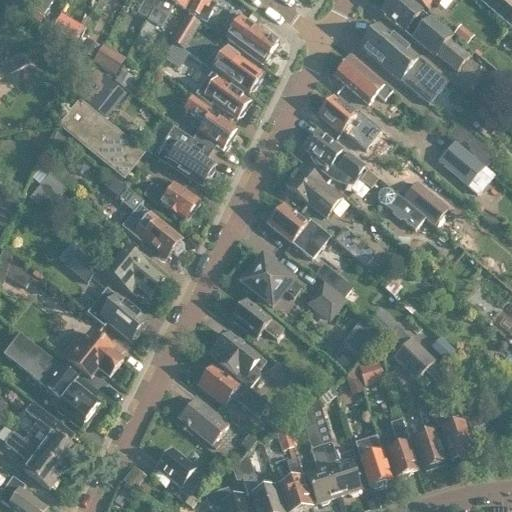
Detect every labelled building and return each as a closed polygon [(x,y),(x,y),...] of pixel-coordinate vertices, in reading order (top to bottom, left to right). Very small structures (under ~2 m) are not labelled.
[(13,0),(26,9),(31,0),(13,0)] [(54,0),(37,0),(34,5),(45,13),(54,0)] [(141,0),(135,12),(143,17),(152,0),(141,0)] [(160,0),(157,8),(153,6),(146,20),(155,24),(160,27),(167,14),(174,0),(185,6),(187,0),(160,0)] [(193,0),(187,12),(205,22),(211,10),(205,6),(208,0),(193,0)] [(449,39),(451,36),(407,0),(388,0),(390,2),(382,12),(435,56),(439,51),(460,68),(469,56),(449,39)] [(416,0),(427,8),(432,2),(438,6),(442,0),(416,0)] [(511,9),(501,0),(476,0),(511,29),(511,9)] [(229,22),(234,26),(226,36),(261,62),(263,60),(266,60),(270,55),(269,53),(277,41),(237,11),(229,22)] [(187,14),(172,40),(183,47),(189,37),(186,35),(195,19),(187,14)] [(146,20),(138,36),(143,38),(147,32),(151,34),(155,24),(146,20)] [(82,28),(75,23),(66,37),(74,41),(82,28)] [(457,37),(464,43),(471,35),(458,24),(451,32),(452,32),(457,37)] [(360,47),(429,104),(447,82),(379,25),(360,47)] [(94,58),(101,45),(86,37),(79,49),(94,58)] [(172,40),(162,59),(176,68),(187,52),(172,40)] [(0,49),(0,63),(8,59),(2,48),(0,49)] [(93,63),(114,76),(124,61),(103,48),(93,63)] [(214,66),(222,73),(249,94),(263,75),(235,55),(227,48),(223,54),(217,61),(214,66)] [(8,59),(0,63),(0,77),(35,60),(29,49),(8,59)] [(391,89),(352,56),(335,75),(368,105),(378,94),(385,100),(393,91),(391,89)] [(95,70),(75,94),(97,112),(117,88),(95,70)] [(120,72),(116,80),(128,87),(132,79),(120,72)] [(194,94),(210,105),(212,102),(235,119),(237,117),(240,116),(243,112),(243,109),(248,100),(210,72),(194,94)] [(349,123),(361,133),(368,126),(333,97),(326,105),(324,105),(321,109),(321,112),(318,115),(340,134),(349,123)] [(191,139),(208,150),(213,142),(222,149),(224,147),(227,147),(230,142),(229,139),(236,128),(191,98),(184,108),(194,114),(194,113),(204,120),(191,139)] [(60,126),(124,177),(143,153),(80,102),(60,126)] [(368,126),(361,133),(371,141),(379,131),(370,123),(368,126)] [(214,166),(203,158),(208,150),(191,139),(173,127),(154,156),(200,187),(206,178),(209,178),(213,171),(212,169),(214,166)] [(316,163),(321,169),(332,178),(333,177),(338,180),(345,182),(352,184),(359,175),(360,175),(365,168),(342,151),(342,150),(317,131),(304,149),(319,160),(316,163)] [(49,144),(47,148),(48,150),(64,147),(62,135),(52,137),(49,144)] [(460,144),(442,163),(477,192),(493,172),(460,144)] [(342,200),(301,166),(285,186),(325,219),(342,200)] [(377,179),(365,171),(358,180),(370,188),(377,179)] [(26,198),(44,212),(64,188),(46,173),(26,198)] [(416,181),(403,198),(434,224),(448,207),(416,181)] [(196,205),(198,201),(175,185),(168,197),(152,186),(145,196),(161,208),(163,206),(185,221),(190,213),(194,212),(197,208),(196,205)] [(384,206),(391,212),(389,213),(397,221),(400,218),(412,229),(421,218),(386,187),(385,189),(381,188),(378,190),(375,193),(375,196),(375,200),(378,204),(381,206),(384,206)] [(133,211),(120,227),(139,242),(141,239),(165,258),(173,248),(175,249),(179,245),(178,243),(177,242),(180,239),(138,205),(142,201),(125,188),(117,198),(133,211)] [(0,205),(11,211),(16,200),(0,192),(0,205)] [(326,241),(307,225),(283,206),(275,215),(273,213),(266,221),(269,223),(268,225),(292,244),(311,260),(326,241)] [(365,265),(375,253),(344,228),(334,240),(365,265)] [(135,286),(147,296),(162,277),(128,249),(108,274),(131,292),(135,286)] [(63,265),(83,282),(95,267),(75,250),(63,265)] [(23,288),(30,280),(8,262),(10,257),(2,251),(0,253),(0,288),(4,276),(23,288)] [(263,258),(250,275),(248,274),(240,284),(250,291),(252,290),(268,304),(273,298),(280,288),(291,296),(299,286),(288,278),(263,258)] [(325,281),(343,296),(350,287),(321,264),(314,272),(325,281)] [(344,300),(321,282),(303,304),(326,322),(344,300)] [(105,290),(97,300),(86,314),(101,327),(105,322),(129,341),(131,338),(133,338),(137,333),(136,331),(144,321),(122,303),(105,290)] [(231,320),(255,339),(263,329),(276,339),(283,330),(247,301),(240,309),(237,309),(233,314),(233,318),(231,320)] [(365,318),(386,335),(395,325),(373,307),(365,318)] [(399,329),(388,342),(397,352),(409,339),(399,329)] [(97,367),(108,377),(122,360),(111,350),(113,349),(93,332),(86,340),(79,334),(63,353),(89,376),(97,367)] [(72,381),(75,377),(19,334),(3,355),(63,402),(56,411),(79,429),(81,427),(83,428),(90,419),(88,417),(100,403),(72,381)] [(241,383),(249,389),(259,376),(258,372),(266,363),(229,334),(223,342),(220,342),(216,346),(217,349),(214,353),(222,359),(217,364),(241,383)] [(439,335),(430,345),(447,361),(456,351),(439,335)] [(391,358),(414,379),(432,359),(413,340),(399,351),(391,358)] [(497,342),(496,345),(498,349),(502,350),(506,348),(507,345),(505,341),(501,340),(497,342)] [(356,368),(361,383),(378,377),(372,355),(356,368)] [(214,367),(207,374),(204,374),(200,380),(200,383),(199,385),(223,405),(231,395),(244,406),(256,415),(266,403),(249,389),(241,383),(238,386),(214,367)] [(265,374),(283,389),(288,383),(270,368),(265,374)] [(357,375),(346,379),(350,393),(361,389),(357,375)] [(179,419),(212,446),(228,425),(195,399),(179,419)] [(310,406),(322,445),(338,496),(347,493),(350,495),(358,493),(359,490),(361,489),(352,461),(337,466),(317,401),(310,406)] [(77,451),(66,443),(73,433),(50,415),(32,402),(25,412),(37,422),(23,441),(62,470),(77,451)] [(310,407),(286,426),(289,434),(314,422),(310,407)] [(436,464),(446,461),(429,410),(417,413),(421,426),(422,425),(426,435),(413,439),(423,468),(425,468),(427,471),(437,467),(436,464)] [(436,413),(452,459),(461,456),(462,459),(473,456),(472,453),(475,452),(465,421),(451,426),(445,410),(436,413)] [(278,416),(269,424),(276,432),(285,425),(278,416)] [(491,441),(486,429),(475,418),(468,420),(477,446),(491,441)] [(408,473),(418,470),(402,419),(391,423),(395,435),(397,435),(400,445),(387,449),(396,477),(397,477),(400,479),(407,477),(408,473)] [(275,436),(280,450),(292,446),(286,427),(275,436)] [(48,489),(62,470),(23,441),(12,433),(4,445),(23,459),(26,456),(32,460),(24,471),(48,489)] [(381,482),(391,479),(377,434),(368,437),(373,453),(360,458),(369,486),(371,485),(374,487),(380,485),(381,482)] [(240,444),(248,450),(255,441),(247,435),(240,444)] [(330,499),(338,496),(322,445),(311,449),(318,471),(306,475),(314,504),(318,503),(322,504),(328,502),(330,499)] [(196,469),(173,451),(171,452),(167,452),(163,459),(163,462),(157,469),(181,488),(188,494),(203,474),(196,469)] [(301,508),(311,505),(297,459),(287,462),(293,480),(279,484),(288,511),(290,511),(296,511),(300,511),(301,508)] [(134,482),(141,474),(136,470),(130,478),(134,482)] [(242,479),(247,494),(252,493),(257,511),(282,511),(275,485),(259,490),(254,475),(242,479)] [(21,491),(24,486),(12,477),(0,494),(0,501),(15,511),(42,511),(45,508),(21,491)] [(249,511),(244,495),(231,499),(227,488),(202,496),(204,506),(213,504),(215,511),(249,511)] [(120,490),(113,500),(120,505),(127,495),(120,490)] [(190,495),(184,503),(191,508),(197,501),(190,495)] [(202,502),(193,507),(195,511),(197,511),(205,508),(202,502)] [(114,503),(112,506),(120,511),(122,509),(114,503)]
